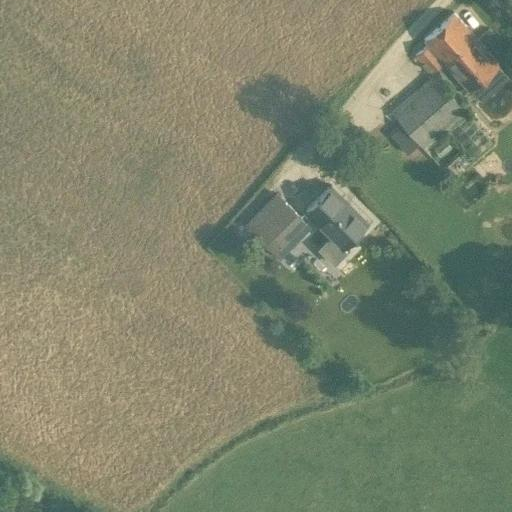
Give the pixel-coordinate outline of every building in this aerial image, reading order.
[(511,0),(485,0),(485,1),(506,23),(511,17),(511,0)] [(423,39),(428,44),(415,55),(431,73),(444,63),(468,91),(499,64),(454,13),(423,39)] [(391,112),(423,150),(433,161),(454,143),(444,132),(466,112),(434,74),(391,112)] [(345,253),(341,249),(367,223),(331,186),(305,212),(329,237),(318,247),(334,264),(345,253)] [(281,258),(312,227),(276,192),(245,224),(281,258)]
